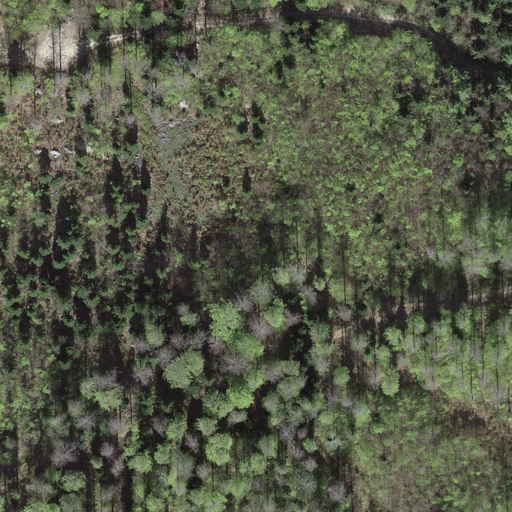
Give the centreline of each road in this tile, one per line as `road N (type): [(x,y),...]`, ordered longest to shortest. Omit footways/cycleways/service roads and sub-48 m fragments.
road 1 (track): [(511,289),(373,318),(0,487)]
road 2 (track): [(511,75),(461,62),(411,22),(365,13),(206,22),(0,54)]
